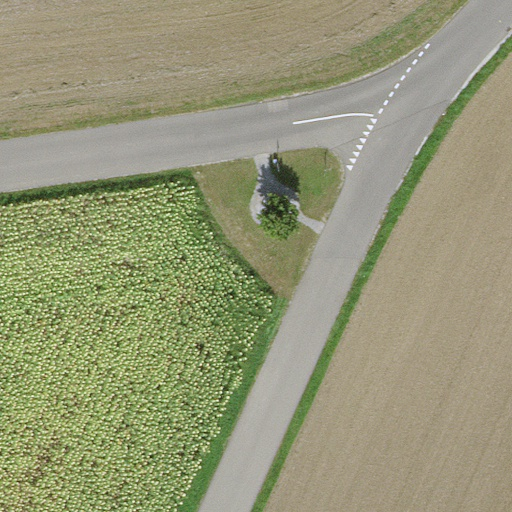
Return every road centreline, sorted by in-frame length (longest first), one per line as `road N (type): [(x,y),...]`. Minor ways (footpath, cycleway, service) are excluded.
road 1 (unclassified): [(428,81),(375,169),(223,511)]
road 2 (residential): [(428,81),(248,135),(0,169)]
